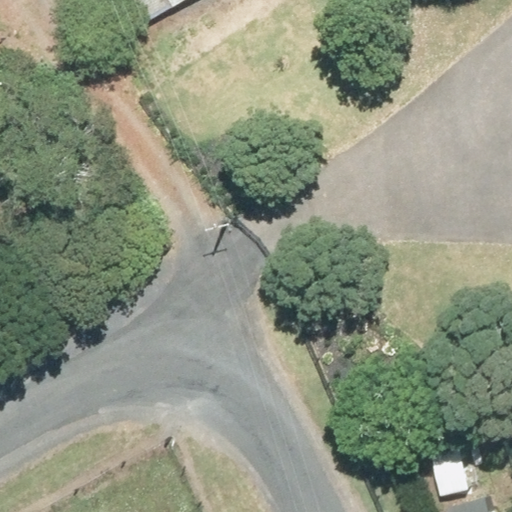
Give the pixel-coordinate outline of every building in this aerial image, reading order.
[(179,10),(171,0),(81,0),(114,51),(179,10)] [(171,0),(179,10),(194,0),(171,0)] [(210,121),(184,152),(254,209),(280,178),(210,121)] [(433,447),(444,494),(493,482),(482,436),(433,447)] [(496,511),(489,492),(447,509),(447,511),(496,511)]
